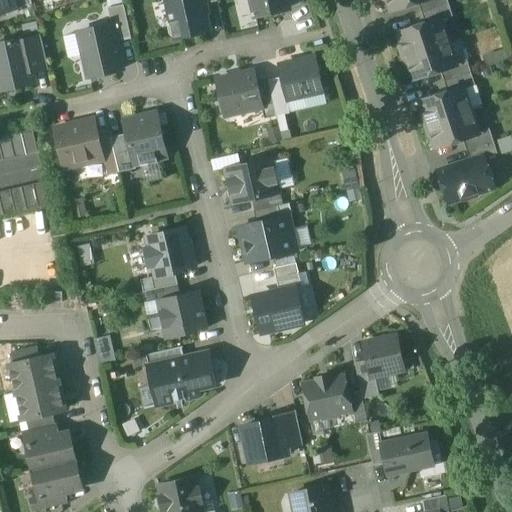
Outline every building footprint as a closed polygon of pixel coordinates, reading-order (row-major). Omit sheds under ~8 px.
[(0,0),(0,16),(18,10),(18,9),(14,0),(0,0)] [(30,0),(14,0),(18,9),(32,4),(30,0)] [(165,0),(171,23),(168,28),(170,35),(174,38),(174,39),(210,31),(204,5),(202,0),(165,0)] [(238,0),(242,17),(254,14),(250,0),(238,0)] [(250,0),(254,14),(255,17),(288,9),(286,0),(250,0)] [(385,0),(387,1),(391,11),(418,2),(424,0),(385,0)] [(447,0),(424,0),(418,2),(422,13),(449,5),(447,0)] [(123,5),(107,9),(111,25),(112,25),(116,43),(131,39),(123,5)] [(449,5),(422,13),(426,25),(441,20),(441,21),(453,17),(449,5)] [(426,25),(398,34),(402,44),(400,48),(403,57),(448,43),(441,21),(441,20),(426,25)] [(111,25),(78,33),(89,77),(122,70),(116,43),(112,25),(111,25)] [(40,37),(25,41),(32,72),(48,68),(40,37)] [(25,41),(12,44),(12,42),(0,44),(0,91),(35,83),(32,72),(25,41)] [(448,43),(403,57),(406,67),(410,69),(413,79),(441,70),(456,65),(456,64),(448,43)] [(316,58),(278,67),(281,78),(286,100),(324,91),(316,58)] [(467,61),(456,64),(456,65),(441,70),(444,82),(471,73),(467,61)] [(254,72),(216,81),(222,103),(219,107),(221,113),(228,118),(235,116),(237,113),(261,107),(262,107),(256,83),(254,72)] [(471,73),(444,82),(448,93),(463,88),(464,89),(475,86),(471,73)] [(281,78),(268,81),(276,117),(290,114),(286,100),(281,78)] [(268,81),(256,83),(262,107),(261,107),(264,119),(276,117),(268,81)] [(448,93),(421,102),(424,113),(422,116),(425,126),(471,111),(464,89),(463,88),(448,93)] [(471,111),(425,126),(428,135),(432,137),(435,148),(463,139),(478,134),(478,133),(471,111)] [(156,113),(123,121),(126,134),(134,166),(135,165),(140,164),(140,167),(158,163),(157,160),(167,158),(156,113)] [(95,123),(55,133),(63,166),(75,163),(79,165),(87,163),(90,160),(89,156),(102,153),(99,141),(95,123)] [(20,132),(26,155),(38,153),(32,129),(20,132)] [(493,142),(489,129),(478,133),(478,134),(463,139),(467,150),(493,142)] [(20,132),(9,135),(14,158),(26,155),(20,132)] [(126,134),(111,138),(119,172),(119,173),(136,169),(135,165),(134,166),(126,134)] [(9,135),(0,136),(0,149),(3,161),(14,158),(9,135)] [(119,172),(111,138),(99,141),(102,153),(107,175),(119,172)] [(493,142),(467,150),(470,162),(483,158),(483,159),(497,154),(493,142)] [(470,162),(440,172),(450,202),(463,198),(464,198),(464,197),(466,199),(474,196),(475,194),(493,188),(483,159),(483,158),(470,162)] [(271,159),(225,169),(233,204),(251,200),(280,194),(271,159)] [(44,182),(33,185),(38,208),(50,205),(44,182)] [(33,185),(21,188),(26,211),(38,208),(33,185)] [(21,188),(9,190),(15,213),(26,211),(21,188)] [(9,190),(0,192),(0,202),(3,216),(15,213),(9,190)] [(280,194),(251,200),(254,212),(282,205),(280,194)] [(282,205),(254,212),(257,224),(289,216),(292,215),(289,204),(282,205)] [(257,224),(238,228),(246,263),(297,251),(289,216),(257,224)] [(183,229),(147,237),(150,249),(146,250),(150,266),(154,265),(156,277),(175,273),(192,269),(183,229)] [(296,264),(274,269),(279,292),(294,289),(302,287),(296,264)] [(175,273),(156,277),(140,280),(143,292),(177,285),(175,273)] [(143,292),(142,293),(145,304),(159,301),(180,296),(177,285),(143,292)] [(279,292),(254,298),(262,333),(302,323),(294,289),(279,292)] [(180,296),(159,301),(167,338),(206,329),(197,292),(180,296)] [(62,293),(46,293),(47,303),(62,303),(62,293)] [(94,337),(97,357),(113,355),(110,335),(94,337)] [(397,337),(363,344),(367,361),(370,378),(375,377),(404,370),(397,337)] [(37,347),(11,353),(13,365),(39,358),(37,347)] [(181,347),(146,355),(149,368),(153,367),(153,366),(184,359),(181,347)] [(184,359),(153,366),(153,367),(157,383),(153,384),(158,405),(198,396),(197,389),(215,385),(208,353),(184,359)] [(13,365),(10,365),(17,392),(57,383),(51,356),(39,358),(13,365)] [(370,378),(367,361),(355,363),(361,392),(362,399),(379,396),(375,377),(370,378)] [(379,388),(398,386),(397,375),(378,378),(379,388)] [(345,376),(331,379),(330,376),(316,379),(316,382),(302,385),(310,420),(322,418),(326,421),(335,419),(338,414),(353,411),(349,394),(345,376)] [(57,383),(17,392),(23,420),(26,419),(52,413),(64,410),(57,383)] [(361,392),(349,394),(353,411),(356,424),(367,421),(362,399),(361,392)] [(295,411),(279,414),(280,419),(281,419),(287,449),(303,445),(295,411)] [(52,413),(26,419),(28,430),(28,431),(55,425),(55,424),(52,413)] [(280,419),(242,427),(249,463),(288,455),(287,449),(281,419),(280,419)] [(55,425),(28,431),(28,430),(22,432),(25,446),(27,445),(26,443),(59,436),(57,424),(55,424),(55,425)] [(379,432),(366,435),(373,466),(385,464),(380,444),(382,444),(379,432)] [(59,436),(26,443),(27,445),(33,471),(75,461),(69,434),(59,436)] [(382,444),(380,444),(385,464),(387,476),(430,466),(424,435),(382,444)] [(75,461),(33,471),(39,496),(39,498),(65,492),(78,489),(81,484),(75,461)] [(194,477),(159,485),(162,497),(159,497),(162,511),(165,510),(165,511),(201,511),(199,503),(202,502),(199,489),(196,489),(194,477)] [(331,511),(326,486),(291,494),(294,511),(331,511)] [(65,492),(39,498),(39,496),(31,498),(34,511),(68,504),(65,492)] [(448,511),(445,496),(422,501),(424,511),(448,511)]
